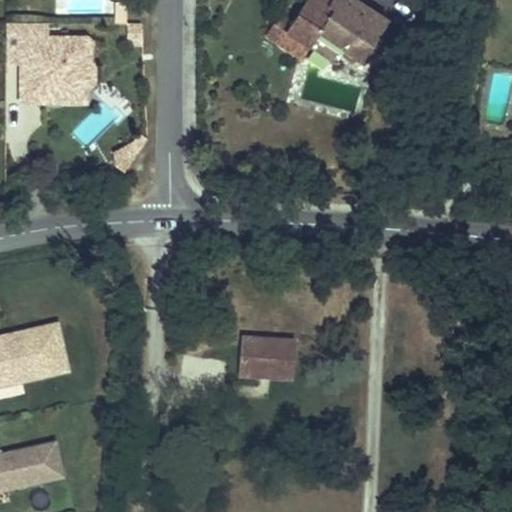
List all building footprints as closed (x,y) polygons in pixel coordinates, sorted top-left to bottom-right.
[(310,46),(320,32),(348,52),(362,62),(388,25),(353,0),(321,0),(321,1),(319,0),(311,0),(301,15),(290,31),(310,46)] [(127,3),(117,3),(116,22),(126,22),(127,3)] [(310,46),(290,31),(301,15),(289,6),(270,32),(303,56),(310,46)] [(143,39),(142,22),(127,23),(128,39),(143,39)] [(93,84),(93,46),(85,38),(45,38),(45,23),(5,24),(5,63),(20,64),(20,95),(41,95),(41,103),(54,103),(75,82),(84,91),(93,84)] [(348,52),(320,32),(310,46),(338,66),(348,52)] [(85,103),(84,91),(75,82),(54,103),(85,103)] [(41,103),(41,95),(20,95),(21,108),(41,103)] [(125,172),(148,140),(139,133),(131,145),(116,154),(116,166),(125,172)] [(61,359),(53,324),(0,336),(0,382),(16,378),(14,369),(61,359)] [(296,341),(241,338),(238,374),(294,376),(296,341)] [(21,377),(63,368),(61,359),(14,369),(16,378),(21,377)] [(0,486),(58,473),(51,443),(0,454),(0,486)]
